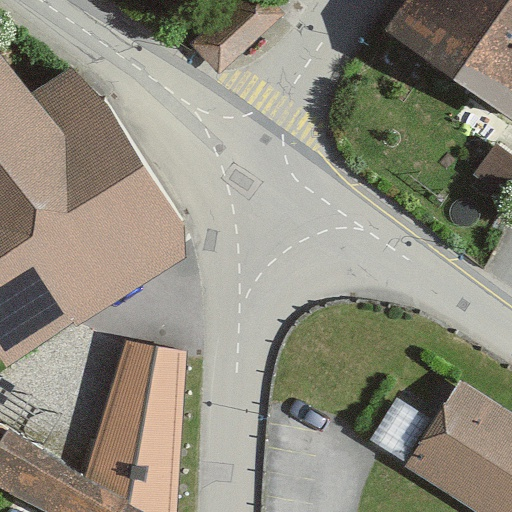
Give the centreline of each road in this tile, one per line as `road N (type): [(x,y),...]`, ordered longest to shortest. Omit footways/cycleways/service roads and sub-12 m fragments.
road 1 (tertiary): [(248,154),(222,511)]
road 2 (residential): [(511,334),(248,154)]
road 3 (residential): [(248,154),(22,0)]
road 4 (tertiary): [(350,0),(248,154)]
